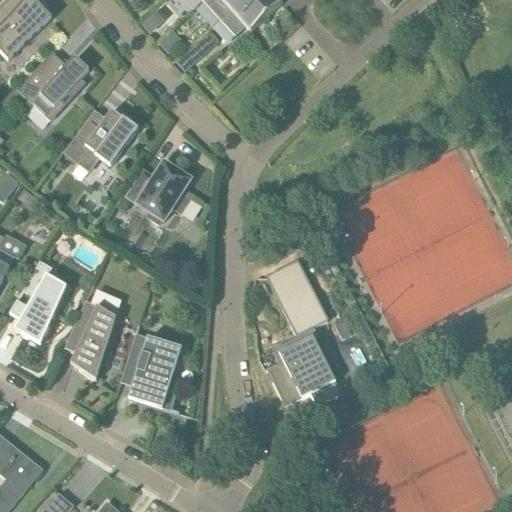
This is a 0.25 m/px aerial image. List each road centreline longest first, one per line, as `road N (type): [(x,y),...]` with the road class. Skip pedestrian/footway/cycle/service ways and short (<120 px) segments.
road 1 (residential): [(243,511),(248,444),(227,340),(244,178)]
road 2 (residential): [(244,178),(432,0)]
road 3 (residential): [(208,511),(0,385)]
road 4 (residential): [(244,178),(104,0)]
